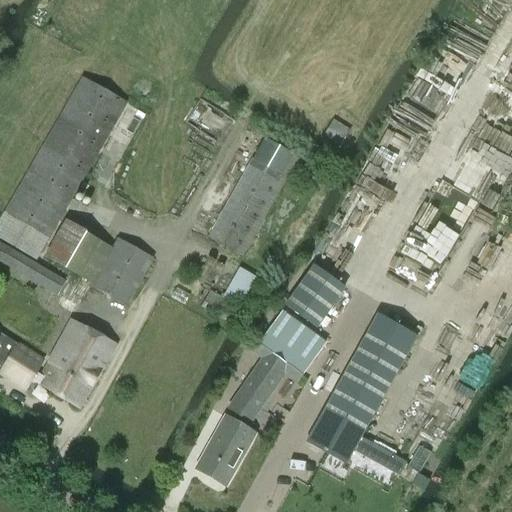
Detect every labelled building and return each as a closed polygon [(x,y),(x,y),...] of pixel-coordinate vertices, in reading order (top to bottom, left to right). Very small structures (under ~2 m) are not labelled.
[(511,117),(511,88),(487,76),(471,108),(500,123),(505,114),(511,117)] [(83,78),(5,213),(0,221),(0,239),(35,260),(125,103),(83,78)] [(339,147),(350,131),(333,120),(322,136),(339,147)] [(511,131),(503,127),(496,142),(511,148),(511,131)] [(394,171),(400,158),(399,157),(405,144),(384,135),(372,161),(394,171)] [(264,139),(248,167),(208,237),(237,253),(292,155),(264,139)] [(90,287),(112,248),(64,221),(43,257),(90,287)] [(125,307),(152,259),(118,239),(112,248),(90,287),(125,307)] [(0,243),(0,263),(56,296),(64,281),(0,243)] [(283,306),(316,329),(345,288),(313,265),(283,306)] [(238,268),(221,298),(235,306),(242,310),(259,280),(238,268)] [(210,292),(201,308),(226,322),(235,306),(221,298),(210,292)] [(258,344),(269,352),(228,410),(240,418),(237,423),(224,416),(195,470),(225,488),(255,434),(245,428),(288,366),(301,376),(324,344),(281,312),(258,344)] [(305,444),(345,466),(416,337),(376,315),(305,444)] [(0,366),(2,368),(0,372),(0,374),(25,390),(29,383),(36,384),(79,410),(115,345),(71,322),(40,376),(34,373),(42,361),(0,333),(0,366)] [(388,441),(380,458),(395,465),(403,448),(388,441)]
